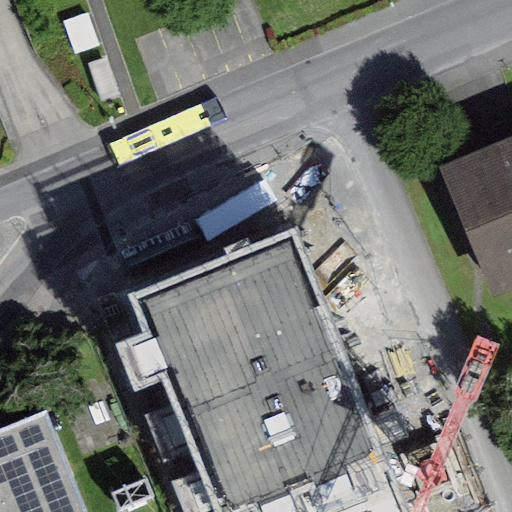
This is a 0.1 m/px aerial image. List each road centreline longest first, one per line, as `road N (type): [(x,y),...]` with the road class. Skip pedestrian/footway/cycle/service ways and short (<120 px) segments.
road 1 (residential): [(340,87),(511,505)]
road 2 (residential): [(68,196),(340,87)]
road 3 (residential): [(340,87),(505,19)]
road 4 (residential): [(0,298),(68,196)]
